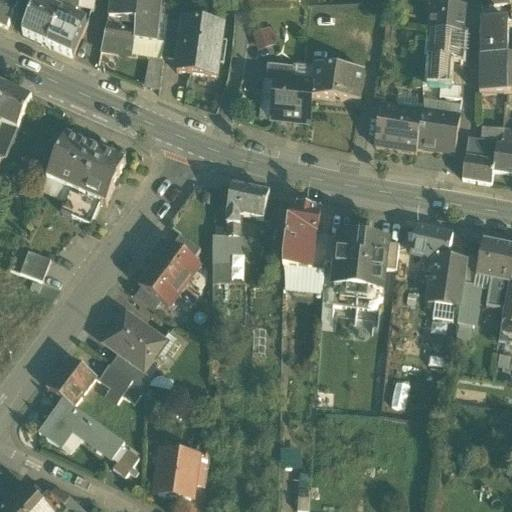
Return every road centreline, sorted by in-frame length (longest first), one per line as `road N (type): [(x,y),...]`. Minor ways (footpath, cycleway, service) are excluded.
road 1 (residential): [(197,143),(53,348),(0,408)]
road 2 (secondary): [(197,143),(298,174),(511,218)]
road 3 (secondary): [(0,62),(197,143)]
road 4 (residential): [(0,459),(115,511)]
